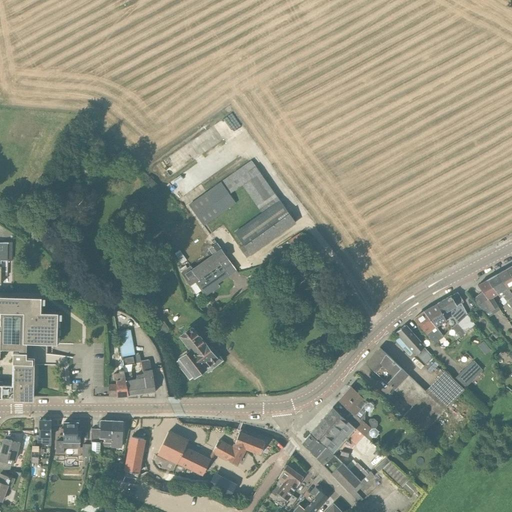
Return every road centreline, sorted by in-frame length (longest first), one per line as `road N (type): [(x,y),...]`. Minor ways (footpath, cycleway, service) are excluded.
road 1 (tertiary): [(278,407),(318,393),(414,301),(511,250)]
road 2 (tertiary): [(0,409),(278,407)]
road 3 (residential): [(359,511),(294,442),(278,407)]
